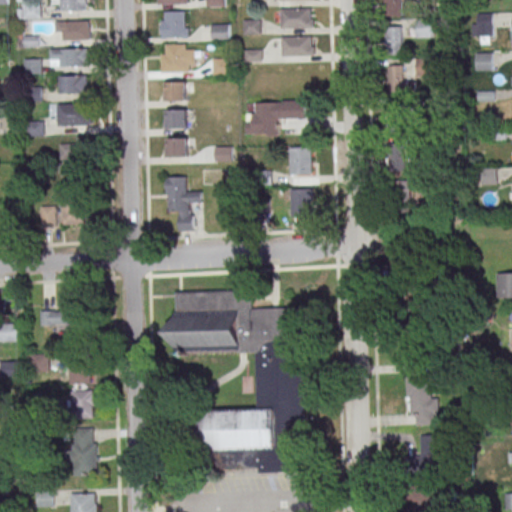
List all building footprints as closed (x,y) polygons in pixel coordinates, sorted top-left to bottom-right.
[(87,0),(52,0),(53,3),(61,3),(61,11),(88,11),(87,0)] [(385,0),(385,16),(402,16),(402,0),(385,0)] [(23,18),(40,18),(40,4),(23,4),(23,18)] [(281,9),(312,8),(313,28),(282,29),(281,9)] [(162,20),(165,20),(165,11),(185,11),(186,27),(189,27),(190,37),(163,38),(162,20)] [(495,37),(494,14),(472,14),(473,37),(495,37)] [(244,20),(244,34),(261,34),(261,20),(244,20)] [(59,40),(90,40),(90,21),(56,21),(56,32),(59,32),(59,40)] [(230,24),(212,24),(212,40),(230,40),(230,24)] [(402,54),(403,27),(388,27),(388,54),(402,54)] [(282,36),(312,35),(312,45),(315,45),(315,55),(282,56),(282,36)] [(162,54),(166,54),(166,44),(186,43),(186,49),(195,49),(196,63),(190,63),(190,71),(162,72),(162,54)] [(89,49),(51,49),(51,66),(89,66),(89,49)] [(493,70),(493,52),(476,52),(476,70),(493,70)] [(42,58),(26,58),(26,73),(42,73),(42,58)] [(230,58),(213,58),(214,74),(230,74),(230,58)] [(388,66),(388,93),(406,93),(406,66),(388,66)] [(87,76),(59,76),(59,93),(87,93),(87,76)] [(166,82),(187,82),(187,100),(167,101),(166,82)] [(247,113),(247,135),(280,135),(279,120),(307,120),(307,101),(257,101),(257,113),(247,113)] [(58,104),(58,126),(91,126),(91,104),(58,104)] [(167,110),(187,109),(188,128),(167,129),(167,110)] [(388,133),(408,133),(408,116),(388,116),(388,133)] [(28,134),(43,134),(43,122),(28,122),(28,134)] [(168,138),(188,138),(189,157),(168,157),(168,138)] [(406,142),(389,142),(389,170),(406,170),(406,142)] [(61,166),(87,166),(87,144),(61,144),(61,166)] [(232,146),(215,146),(215,161),(232,161),(232,146)] [(290,147),(290,175),(311,175),(311,147),(290,147)] [(482,184),(498,184),(498,168),(482,168),(482,184)] [(187,176),(166,177),(168,212),(179,212),(180,231),(193,230),(192,204),(202,203),(201,190),(188,190),(187,176)] [(410,181),(389,181),(389,210),(410,210),(410,181)] [(312,189),(290,189),(290,216),(312,216),(312,189)] [(84,202),(62,202),(62,224),(84,224),(84,202)] [(498,297),(511,297),(511,272),(498,273),(498,297)] [(257,353),(257,409),(202,410),(202,470),(305,470),(305,308),(252,308),(252,292),(175,292),(175,353),(257,353)] [(42,325),(70,325),(70,334),(83,334),(83,309),(42,309),(42,325)] [(1,341),(17,341),(17,325),(1,325),(1,341)] [(48,354),(34,354),(34,371),(48,371),(48,354)] [(0,363),(0,376),(19,377),(19,363),(0,363)] [(92,384),(92,364),(70,364),(70,384),(92,384)] [(438,397),(431,397),(430,377),(407,378),(409,416),(417,415),(417,425),(439,424),(438,397)] [(97,418),(97,389),(73,389),(73,418),(97,418)] [(97,429),(74,429),(74,475),(97,475),(97,429)] [(441,435),(421,435),(421,468),(441,468),(441,435)] [(413,485),(412,511),(442,511),(443,486),(413,485)] [(38,507),(54,507),(54,491),(38,491),(38,507)] [(72,493),(72,511),(97,511),(97,493),(72,493)]
